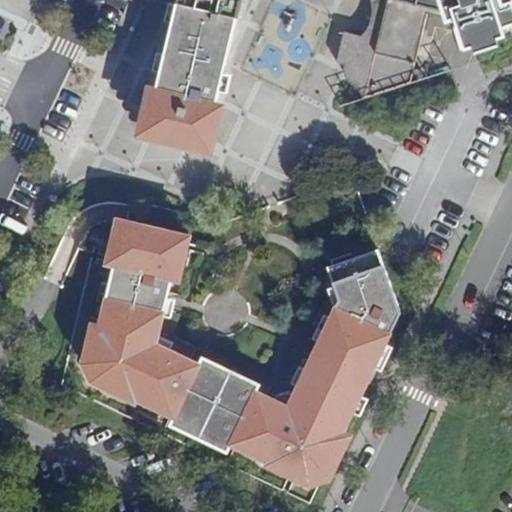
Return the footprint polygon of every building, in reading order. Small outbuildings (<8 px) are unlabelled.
[(180,0),(179,5),(238,19),(242,20),(246,0),(180,0)] [(511,0),(371,0),(373,7),(374,12),(372,22),(369,32),(366,38),(347,34),(339,65),(345,67),(346,71),(349,80),(358,88),(364,102),(408,86),(427,9),(448,13),(450,20),(461,17),(471,47),(507,33),(500,11),(511,6),(511,0)] [(238,19),(179,5),(148,129),(207,143),(238,19)] [(310,481),(323,476),(372,373),(359,367),(375,332),(389,338),(396,323),(383,317),(392,298),(377,255),(328,273),(339,304),(323,337),(288,411),(147,359),(149,350),(154,352),(160,327),(162,328),(166,313),(164,312),(176,261),(119,247),(91,366),(97,381),(138,400),(136,404),(268,466),(270,462),(310,481)] [(399,317),(392,298),(383,317),(396,323),(399,317)] [(389,338),(375,332),(359,367),(372,373),(389,338)]
